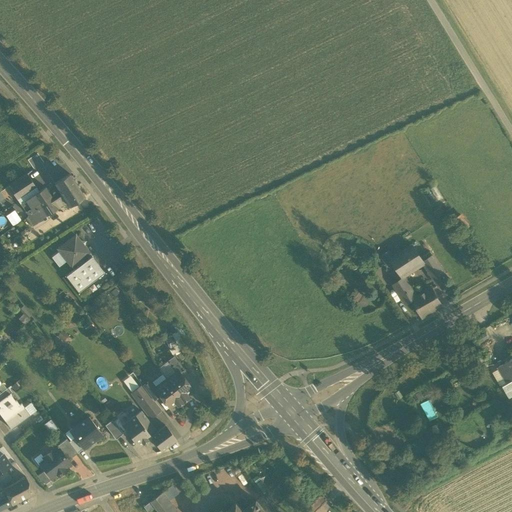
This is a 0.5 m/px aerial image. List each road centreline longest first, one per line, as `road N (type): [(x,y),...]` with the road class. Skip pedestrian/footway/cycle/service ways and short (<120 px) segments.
road 1 (primary): [(219,329),(0,63)]
road 2 (secondary): [(183,462),(52,507)]
road 3 (primary): [(379,511),(376,492),(340,441),(344,392)]
road 4 (secondary): [(400,348),(283,402)]
road 5 (secondary): [(511,283),(400,348)]
road 6 (secondary): [(183,462),(300,419)]
road 7 (primary): [(379,511),(300,419)]
